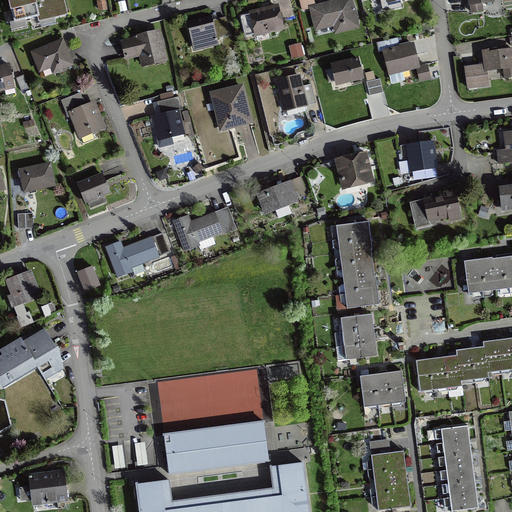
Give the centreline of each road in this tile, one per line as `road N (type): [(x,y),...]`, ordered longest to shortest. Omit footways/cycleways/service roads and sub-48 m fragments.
road 1 (residential): [(217,0),(90,37),(88,51),(152,207)]
road 2 (residential): [(152,207),(339,139),(451,116)]
road 3 (residential): [(90,443),(74,311),(54,243)]
